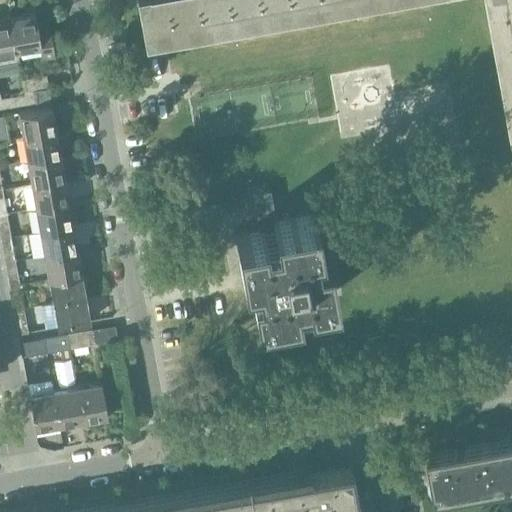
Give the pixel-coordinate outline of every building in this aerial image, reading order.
[(511,0),(137,0),(143,36),(342,0),(488,0),(511,131),(511,0)] [(35,12),(10,16),(16,49),(39,45),(41,56),(54,54),(48,22),(37,24),(35,12)] [(10,16),(0,18),(0,52),(16,49),(10,16)] [(21,78),(24,93),(25,103),(34,101),(32,89),(48,86),(46,73),(21,78)] [(50,99),(48,86),(33,89),(35,101),(50,99)] [(24,93),(0,97),(2,107),(25,103),(24,93)] [(18,112),(23,135),(56,130),(51,106),(18,112)] [(23,135),(27,159),(60,153),(56,130),(23,135)] [(27,159),(31,183),(64,177),(60,153),(27,159)] [(31,183),(36,207),(68,201),(64,177),(31,183)] [(36,207),(40,231),(73,225),(68,201),(36,207)] [(321,250),(314,211),(273,219),(271,209),(268,207),(255,225),(255,228),(247,230),(234,232),(242,274),(248,273),(255,312),(297,305),(296,298),(335,292),(328,249),(321,250)] [(0,213),(0,234),(1,238),(10,236),(6,212),(0,213)] [(40,231),(44,254),(77,248),(73,225),(40,231)] [(1,238),(5,261),(15,259),(10,236),(1,238)] [(44,254),(48,278),(81,272),(77,248),(44,254)] [(5,261),(9,285),(19,283),(15,259),(5,261)] [(48,278),(53,302),(86,296),(81,272),(48,278)] [(9,285),(13,309),(23,307),(19,283),(9,285)] [(86,296),(53,302),(57,326),(90,320),(86,296)] [(23,307),(13,309),(18,333),(27,331),(23,307)] [(67,332),(69,342),(70,347),(94,343),(94,341),(117,337),(115,324),(67,332)] [(67,332),(44,337),(45,346),(69,342),(67,332)] [(45,346),(44,337),(19,341),(22,356),(46,351),(45,346)] [(101,381),(77,385),(83,418),(107,414),(101,381)] [(77,385),(53,390),(59,423),(83,418),(77,385)] [(59,423),(53,390),(29,394),(35,427),(59,423)] [(511,476),(511,436),(503,438),(510,477),(511,476)] [(438,490),(510,477),(503,438),(467,445),(466,441),(456,443),(457,446),(431,451),(430,449),(429,449),(437,493),(438,492),(438,490)] [(359,511),(351,464),(78,511),(359,511)]
